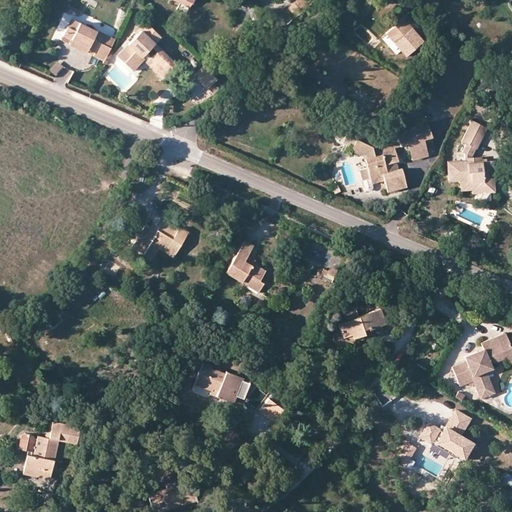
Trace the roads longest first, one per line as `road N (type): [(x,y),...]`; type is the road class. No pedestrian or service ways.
road 1 (residential): [(261,511),(283,500),(326,452),(450,263)]
road 2 (tertiary): [(450,263),(168,143)]
road 3 (residential): [(168,143),(341,0)]
road 4 (tertiary): [(168,143),(0,73)]
